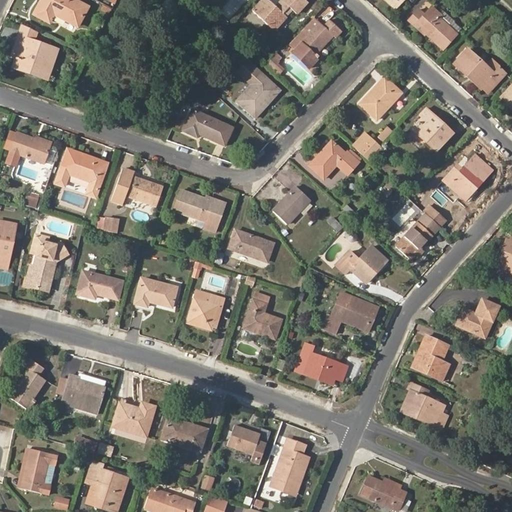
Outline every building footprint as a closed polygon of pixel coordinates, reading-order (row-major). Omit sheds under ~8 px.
[(54,14),(77,26),(88,6),(75,0),(40,0),(33,14),(50,23),(54,14)] [(229,0),(221,9),(229,16),(245,0),(229,0)] [(261,0),(252,10),(273,29),(292,9),(296,13),(307,1),(306,0),(281,0),(276,6),(269,0),(261,0)] [(442,49),(456,33),(439,17),(441,15),(432,6),(424,14),(418,9),(408,20),(415,26),(417,23),(426,32),(425,33),(442,49)] [(225,28),(230,23),(221,15),(216,20),(225,28)] [(314,18),(290,44),(294,48),(319,22),(314,18)] [(318,54),(315,52),(332,35),(335,38),(342,31),(329,19),(323,26),(319,22),(294,48),(292,51),(309,67),(317,59),(316,58),(318,54)] [(415,26),(424,35),(425,33),(426,32),(417,23),(415,26)] [(13,66),(48,78),(58,50),(35,41),(38,32),(23,24),(16,44),(20,46),(16,57),(13,66)] [(16,44),(12,55),(16,57),(20,46),(16,44)] [(483,88),(488,92),(505,73),(499,68),(494,73),(486,66),(468,49),(455,64),(467,75),(468,74),(483,88)] [(264,64),(277,76),(289,64),(275,51),(264,64)] [(499,68),(491,60),(486,66),(494,73),(499,68)] [(237,100),(255,116),(279,89),(248,61),(239,72),(252,84),(237,100)] [(199,77),(209,87),(219,76),(210,67),(199,77)] [(467,75),(482,89),(483,88),(468,74),(467,75)] [(361,103),(377,118),(400,92),(384,77),(361,103)] [(436,150),(451,133),(425,108),(419,115),(422,118),(415,126),(422,133),(420,135),(419,137),(429,146),(430,144),(436,150)] [(198,133),(224,145),(232,127),(191,109),(183,130),(197,136),(198,133)] [(415,126),(413,128),(420,135),(422,133),(415,126)] [(379,137),(384,142),(393,132),(388,127),(379,137)] [(10,131),(4,148),(11,150),(17,133),(10,131)] [(44,160),(52,162),(56,151),(48,148),(49,144),(17,133),(11,150),(43,161),(44,160)] [(362,154),(367,159),(379,147),(366,134),(353,147),(362,154)] [(347,173),(358,161),(347,151),(345,153),(331,140),(309,165),(323,178),(336,164),(347,173)] [(85,194),(94,198),(106,164),(67,150),(55,184),(66,188),(71,173),(90,180),(85,194)] [(477,189),(475,187),(491,168),(475,154),(462,169),(459,172),(454,168),(444,179),(468,200),(477,189)] [(37,179),(43,163),(23,156),(18,172),(37,179)] [(136,164),(125,160),(123,168),(134,172),(136,164)] [(126,195),(156,205),(163,186),(132,175),(134,172),(123,168),(112,200),(122,204),(126,195)] [(273,210),(287,224),(310,199),(296,185),(273,210)] [(222,214),(210,210),(213,199),(207,196),(206,198),(181,190),(174,211),(206,221),(204,227),(216,231),(222,214)] [(222,214),(225,203),(213,199),(210,210),(222,214)] [(395,246),(410,259),(440,226),(425,212),(395,246)] [(103,230),(112,231),(114,218),(105,217),(103,230)] [(0,258),(9,260),(16,224),(0,220),(0,258)] [(229,247),(267,260),(273,243),(235,230),(229,247)] [(35,232),(31,253),(36,255),(41,240),(49,242),(50,236),(35,232)] [(511,275),(511,233),(511,234),(510,241),(506,240),(503,248),(506,249),(498,270),(511,275)] [(51,279),(56,262),(69,254),(61,242),(57,243),(49,242),(41,240),(36,255),(31,273),(28,272),(25,284),(44,289),(47,278),(51,279)] [(351,270),(364,283),(387,258),(372,244),(359,259),(350,251),(336,265),(346,275),(351,270)] [(509,280),(511,275),(498,270),(506,249),(503,248),(493,274),(509,280)] [(212,265),(221,268),(226,253),(217,251),(212,265)] [(0,266),(7,268),(9,260),(0,258),(0,266)] [(123,269),(132,272),(135,260),(125,258),(123,269)] [(96,292),(117,298),(121,281),(83,272),(77,293),(94,297),(96,292)] [(149,300),(171,306),(176,288),(141,279),(135,302),(147,305),(149,300)] [(211,329),(212,325),(217,307),(220,309),(223,298),(196,290),(187,321),(211,329)] [(243,327),(274,338),(281,320),(263,313),(269,296),(256,291),(243,327)] [(368,313),(373,315),(376,307),(341,293),(332,315),(329,314),(323,328),(335,334),(341,319),(367,331),(370,322),(365,320),(368,313)] [(456,325),(484,337),(497,307),(481,300),(475,314),(463,309),(456,325)] [(212,325),(215,326),(220,309),(217,307),(212,325)] [(370,322),(373,315),(368,313),(365,320),(370,322)] [(449,365),(440,361),(447,345),(425,336),(418,352),(423,354),(416,369),(441,380),(449,365)] [(333,385),(335,379),(342,364),(312,352),(314,346),(306,343),(295,371),(333,385)] [(418,352),(412,367),(416,369),(423,354),(418,352)] [(273,367),(282,370),(285,361),(276,358),(273,367)] [(35,401),(33,399),(46,381),(39,375),(44,369),(29,359),(25,366),(29,369),(10,397),(29,410),(35,401)] [(335,379),(343,383),(350,367),(342,364),(335,379)] [(70,400),(97,408),(106,379),(80,371),(79,375),(70,373),(68,382),(62,399),(62,401),(69,403),(70,400)] [(60,379),(55,397),(62,399),(68,382),(60,379)] [(441,413),(444,406),(425,397),(428,391),(410,383),(407,389),(410,391),(403,407),(418,414),(417,418),(435,426),(441,413)] [(113,425),(144,435),(153,407),(141,404),(139,409),(120,403),(113,425)] [(403,407),(401,411),(417,418),(418,414),(403,407)] [(435,426),(441,428),(446,416),(441,413),(435,426)] [(161,438),(200,450),(207,430),(168,417),(161,438)] [(251,458),(259,462),(268,438),(260,435),(260,434),(234,425),(227,446),(253,454),(251,458)] [(78,433),(74,444),(95,453),(100,442),(78,433)] [(271,485),(295,495),(304,471),(298,468),(302,457),(306,445),(288,438),(271,485)] [(17,486),(20,486),(30,449),(27,448),(17,486)] [(72,469),(78,470),(84,450),(78,448),(72,469)] [(20,486),(48,493),(58,455),(30,449),(20,486)] [(304,471),(308,459),(302,457),(298,468),(304,471)] [(104,508),(116,511),(127,478),(100,469),(99,474),(89,471),(85,481),(91,484),(88,493),(107,500),(104,508)] [(201,487),(209,490),(213,478),(205,475),(201,487)] [(360,493),(397,510),(405,492),(399,489),(383,482),(369,475),(360,493)] [(399,489),(400,485),(385,478),(383,482),(399,489)] [(190,511),(194,503),(152,488),(146,505),(166,511),(190,511)] [(88,493),(85,502),(104,508),(107,500),(88,493)] [(224,511),(229,500),(210,494),(203,511),(224,511)] [(53,506),(68,509),(70,501),(56,497),(53,506)] [(253,506),(261,508),(264,502),(256,499),(253,506)]
